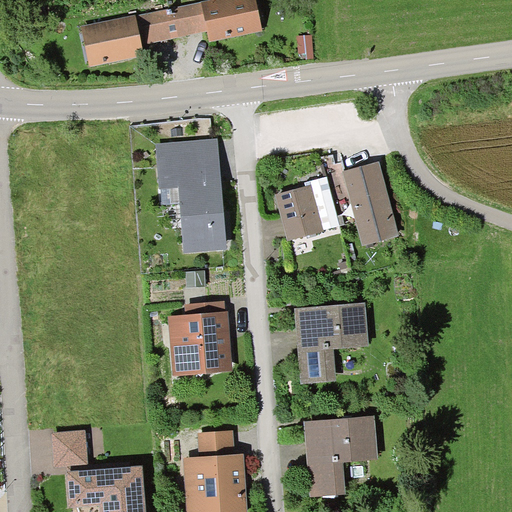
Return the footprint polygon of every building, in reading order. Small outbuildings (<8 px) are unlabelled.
[(223,0),(180,9),(182,21),(202,16),(208,42),(252,33),(245,0),(223,0)] [(180,9),(153,15),(155,26),(158,39),(185,34),(182,21),(180,9)] [(134,30),(155,26),(153,15),(81,30),(81,31),(88,30),(95,65),(139,56),(134,30)] [(224,240),(214,139),(161,144),(164,180),(182,178),(188,243),(224,240)] [(373,165),(344,173),(343,173),(362,245),(392,237),(373,165)] [(304,189),(276,197),(288,241),(337,227),(324,179),(302,184),(304,189)] [(361,344),(358,309),(296,314),(302,381),(303,381),(302,371),(328,369),(326,346),(361,344)] [(178,364),(226,361),(223,313),(175,317),(178,364)] [(371,457),(368,422),(305,427),(311,494),(313,494),(312,484),(337,482),(336,460),(371,457)] [(79,434),(50,436),(52,463),(81,461),(79,434)] [(187,511),(240,511),(237,459),(229,459),(228,434),(198,436),(199,444),(196,444),(197,455),(199,454),(200,461),(192,462),(194,493),(186,493),(187,511)] [(137,511),(134,469),(62,474),(64,503),(95,501),(96,511),(137,511)]
